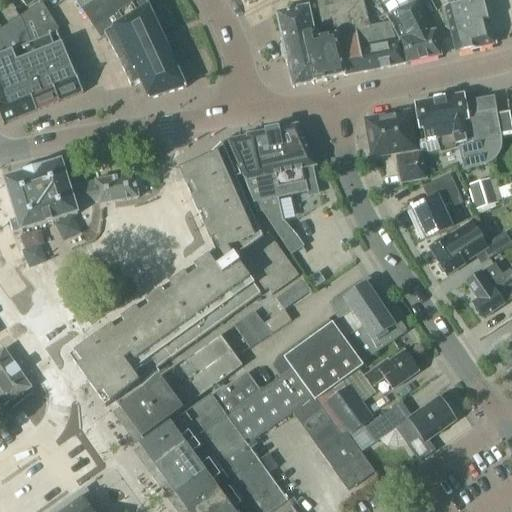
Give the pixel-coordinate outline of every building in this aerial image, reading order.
[(75,0),(102,39),(106,36),(121,64),(132,87),(141,82),(149,100),(186,88),(185,85),(162,34),(149,6),(145,0),(75,0)] [(314,0),(318,9),(317,9),(324,39),(336,37),(370,29),(370,26),(363,0),(314,0)] [(382,0),(391,14),(387,16),(390,23),(401,40),(407,64),(441,56),(435,32),(433,32),(418,1),(415,3),(413,0),(382,0)] [(447,0),(449,7),(441,9),(445,28),(450,31),(451,30),(456,53),(495,44),(492,34),(483,0),(447,0)] [(0,10),(0,30),(5,27),(20,17),(10,3),(0,10)] [(42,3),(20,17),(5,27),(0,30),(0,115),(4,124),(37,111),(75,95),(76,96),(80,86),(80,85),(74,71),(73,71),(68,58),(67,59),(57,32),(59,31),(48,12),(42,3)] [(344,76),(336,37),(324,39),(320,40),(319,36),(317,33),(315,33),(309,7),(277,14),(283,40),(282,41),(283,44),(280,48),(282,56),(286,59),(287,62),(288,61),(294,88),(344,76)] [(390,23),(370,26),(370,29),(336,37),(344,76),(344,77),(405,64),(399,40),(390,23)] [(458,149),(465,171),(488,164),(492,161),(496,158),(498,154),(500,150),(501,144),(502,139),(494,98),(465,103),(463,95),(416,104),(421,130),(423,129),(426,143),(437,141),(441,154),(458,149)] [(372,120),(371,120),(367,126),(368,126),(373,157),(388,154),(387,153),(400,151),(401,157),(397,158),(402,184),(427,180),(422,153),(417,154),(413,132),(411,132),(408,114),(407,114),(408,116),(395,118),(395,116),(372,120)] [(249,137),(229,141),(229,142),(246,180),(243,181),(256,216),(258,215),(257,213),(262,211),(271,225),(284,222),(279,199),(280,198),(280,196),(307,190),(307,192),(308,195),(319,193),(314,168),(315,167),(298,127),(278,131),(278,130),(267,132),(267,133),(248,136),(249,137)] [(300,277),(268,233),(263,237),(222,142),(221,143),(207,157),(179,169),(198,213),(216,253),(70,357),(106,408),(269,290),(273,296),(300,277)] [(62,163),(5,181),(18,221),(10,223),(14,236),(23,233),(23,232),(78,214),(77,208),(94,204),(100,202),(100,205),(139,199),(138,197),(134,175),(96,181),(96,183),(70,190),(62,163)] [(426,240),(453,228),(445,211),(463,203),(450,176),(424,188),(430,201),(412,210),(420,228),(417,231),(422,241),(425,239),(426,240)] [(469,187),(476,210),(499,203),(498,200),(496,201),(490,181),(469,187)] [(284,222),(271,225),(292,256),(303,248),(295,237),(295,236),(284,222)] [(472,222),(448,238),(448,237),(430,249),(439,263),(437,266),(443,275),(446,275),(448,277),(466,265),(465,264),(484,252),(490,260),(511,245),(511,243),(505,233),(487,245),(472,222)] [(478,300),(473,303),(484,319),(505,305),(505,304),(511,299),(511,272),(510,270),(502,275),(495,264),(482,273),(466,284),(478,300)] [(303,280),(276,300),(284,311),(311,292),(303,280)] [(293,413),(314,398),(316,401),(353,375),(364,368),(361,365),(387,347),(403,336),(367,284),(337,304),(345,316),(285,359),(292,369),(261,392),(228,418),(248,446),(293,413)] [(285,311),(264,325),(271,335),(292,322),(285,311)] [(271,335),(264,325),(255,312),(245,319),(261,342),(271,335)] [(250,349),(261,342),(245,319),(235,326),(250,349)] [(243,367),(221,336),(120,410),(142,440),(234,373),(237,377),(245,371),(242,367),(243,367)] [(420,372),(405,351),(390,362),(388,360),(364,377),(371,388),(384,378),(393,390),(420,372)] [(0,410),(31,389),(7,354),(1,353),(0,353),(0,410)] [(212,395),(140,448),(185,511),(295,511),(248,446),(228,418),(261,392),(248,373),(213,398),(212,395)] [(374,419),(351,386),(327,402),(350,435),(374,419)] [(322,410),(316,401),(314,398),(293,413),(294,415),(301,425),(322,410)] [(425,442),(454,421),(439,399),(422,412),(421,410),(411,417),(409,419),(410,420),(400,427),(390,412),(365,429),(375,445),(396,430),(419,463),(433,453),(425,442)] [(330,421),(322,410),(301,425),(310,437),(330,421)] [(330,421),(310,437),(318,449),(339,434),(330,421)] [(341,436),(339,434),(318,449),(333,470),(359,451),(346,433),(341,436)] [(374,472),(359,451),(333,470),(349,491),(350,490),(356,485),(374,472)] [(64,511),(96,511),(85,497),(64,511)]
